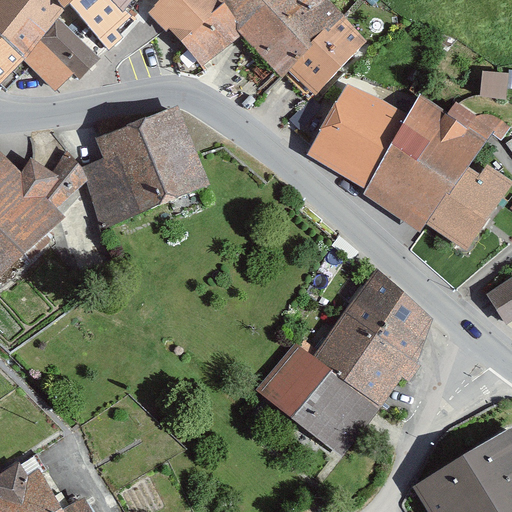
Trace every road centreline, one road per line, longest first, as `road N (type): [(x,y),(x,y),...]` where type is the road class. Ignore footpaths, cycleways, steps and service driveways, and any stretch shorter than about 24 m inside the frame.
road 1 (tertiary): [(0,117),(169,94),(199,101),(347,216),(505,357)]
road 2 (residential): [(378,511),(455,400),(505,357)]
